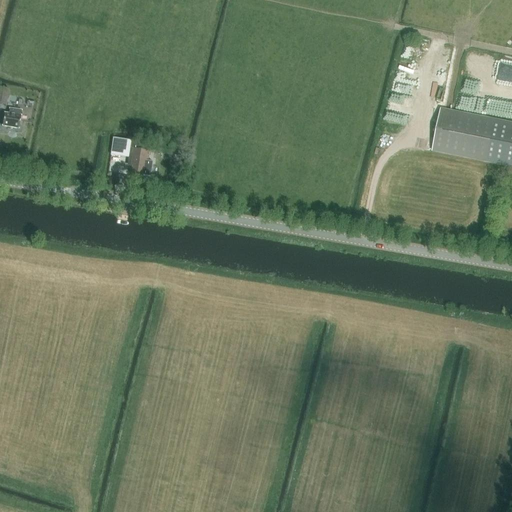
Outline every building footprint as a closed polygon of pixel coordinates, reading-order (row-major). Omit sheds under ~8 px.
[(498,75),(501,60),(495,59),(492,74),(498,75)] [(0,88),(0,104),(6,106),(9,90),(0,88)] [(21,112),(9,110),(10,107),(6,106),(4,114),(2,127),(19,129),(21,117),(20,117),(21,112)] [(511,125),(440,110),(432,151),(511,167),(511,125)] [(149,174),(151,166),(147,166),(149,152),(130,149),(127,163),(132,164),(130,176),(142,178),(143,173),(149,174)] [(167,158),(180,161),(182,152),(168,149),(167,158)]
